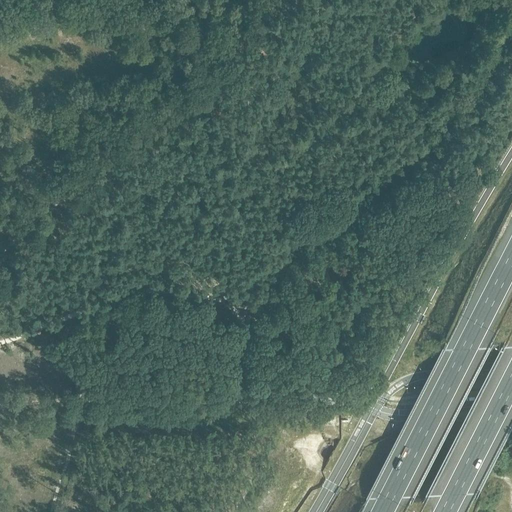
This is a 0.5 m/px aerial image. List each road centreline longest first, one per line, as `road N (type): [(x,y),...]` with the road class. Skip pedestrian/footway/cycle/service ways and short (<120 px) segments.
road 1 (unclassified): [(511,409),(398,415),(349,400),(250,402),(235,390),(242,329),(265,282),(439,133),(470,100),(511,26)]
road 2 (unknown): [(372,390),(330,362),(346,255),(364,239),(383,240),(433,215),(442,185),(498,133),(511,94)]
road 3 (motorway): [(511,260),(381,511)]
road 4 (unknown): [(79,404),(238,396)]
road 5 (motorway): [(445,511),(511,381)]
